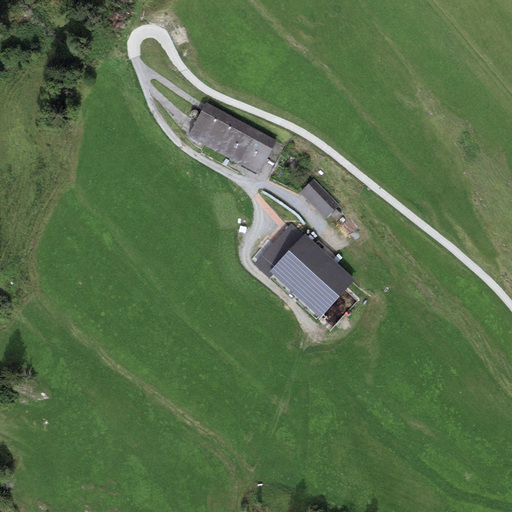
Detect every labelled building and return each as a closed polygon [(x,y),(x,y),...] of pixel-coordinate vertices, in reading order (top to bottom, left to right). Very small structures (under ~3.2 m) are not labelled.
[(277,140),(207,103),(189,136),(259,173),(277,140)] [(314,179),(300,193),(325,218),(339,205),(314,179)] [(336,209),(332,214),(337,219),(342,214),(336,209)] [(272,270),(305,233),(293,222),(254,264),(267,275),(272,270)] [(305,233),(272,270),(320,316),(355,280),(305,233)]
